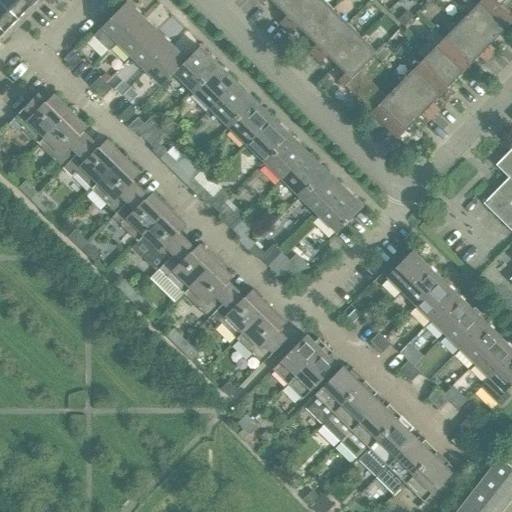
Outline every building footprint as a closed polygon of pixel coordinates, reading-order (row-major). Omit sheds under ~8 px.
[(26,0),(0,0),(0,1),(18,19),(25,13),(29,17),(36,10),(26,0)] [(26,0),(36,10),(43,2),(40,0),(26,0)] [(285,28),(312,0),(283,0),(277,7),(286,16),(279,23),(285,28)] [(306,36),(332,9),(322,0),(312,0),(285,28),(290,34),(297,27),(306,36)] [(480,0),(425,0),(427,2),(428,0),(460,0),(471,10),(480,0)] [(489,45),(511,21),(511,19),(492,0),(480,0),(471,10),(457,24),(491,57),(496,52),(489,45)] [(18,19),(0,1),(0,28),(9,37),(16,30),(12,26),(18,19)] [(116,43),(142,16),(127,2),(93,36),(108,51),(116,43)] [(314,57),(347,24),(332,9),(306,36),(315,45),(309,52),(314,57)] [(131,57),(156,31),(142,16),(116,43),(131,57)] [(335,65),(362,38),(347,24),(314,57),(320,62),(326,56),(335,65)] [(491,57),(457,24),(443,39),(469,65),(478,56),(485,63),(491,57)] [(9,37),(0,28),(0,42),(2,44),(9,37)] [(146,71),(171,45),(156,31),(131,57),(146,71)] [(360,71),(377,53),(362,38),(335,65),(344,73),(338,80),(371,113),(386,97),(360,71)] [(469,65),(443,39),(435,47),(428,40),(422,47),(455,80),(469,65)] [(161,86),(186,60),(171,45),(146,71),(161,86)] [(192,91),(218,65),(199,47),(174,74),(192,91)] [(455,80),(422,47),(416,53),(422,60),(414,68),(441,94),(455,80)] [(73,69),(81,60),(75,54),(66,63),(73,69)] [(210,109),(236,82),(218,65),(192,91),(210,109)] [(441,94),(414,68),(400,83),(433,115),(439,110),(432,103),(441,94)] [(96,92),(105,83),(99,77),(90,86),(96,92)] [(228,127),(254,100),(236,82),(210,109),(228,127)] [(102,98),(111,89),(105,83),(96,92),(102,98)] [(433,115),(400,83),(386,97),(371,113),(397,139),(421,114),(428,121),(433,115)] [(38,144),(70,111),(53,95),(46,102),(37,94),(19,112),(20,113),(7,125),(15,132),(21,127),(38,144)] [(246,144),(272,118),(254,100),(228,127),(246,144)] [(126,122),(135,112),(129,106),(120,116),(126,122)] [(66,165),(91,140),(83,132),(87,128),(70,111),(38,144),(63,169),(66,165)] [(136,132),(144,124),(137,118),(128,127),(132,132),(136,132)] [(264,162),(290,135),(272,118),(246,144),(264,162)] [(282,180),(308,153),(290,135),(264,162),(282,180)] [(91,189),(123,156),(106,140),(99,148),(91,140),(66,165),(91,189)] [(167,153),(157,143),(153,148),(153,152),(160,159),(167,153)] [(511,148),(495,165),(511,181),(511,276),(509,280),(511,282),(511,148)] [(178,177),(194,161),(184,152),(175,161),(167,153),(160,159),(178,177)] [(300,197),(326,171),(308,153),(282,180),(300,197)] [(116,214),(140,189),(132,181),(140,173),(123,156),(91,189),(116,214)] [(318,215),(344,188),(326,171),(300,197),(318,215)] [(203,188),(193,179),(189,183),(189,188),(192,190),(196,195),(203,188)] [(27,197),(34,189),(25,181),(18,188),(27,197)] [(212,198),(203,188),(196,195),(204,202),(208,202),(212,198)] [(336,233),(362,207),(344,188),(318,215),(336,233)] [(137,241),(169,209),(152,192),(148,196),(140,189),(116,214),(112,217),(137,241)] [(511,226),(511,204),(496,190),(483,203),(510,229),(511,226)] [(51,206),(43,197),(35,205),(44,213),(51,206)] [(224,222),(233,212),(227,206),(218,216),(224,222)] [(187,241),(179,233),(186,225),(169,209),(137,241),(162,266),(187,241)] [(83,238),(75,230),(68,237),(77,245),(83,238)] [(254,244),(244,235),(240,239),(240,243),(248,251),(254,244)] [(183,294),(216,261),(199,244),(194,249),(187,241),(162,266),(159,269),(183,294)] [(264,253),(254,244),(248,251),(255,258),(259,258),(264,253)] [(100,255),(92,246),(85,254),(94,262),(100,255)] [(401,292),(427,266),(412,251),(386,277),(401,292)] [(236,290),(228,282),(233,277),(216,261),(183,294),(208,318),(212,315),(236,290)] [(293,272),(285,264),(274,276),(282,284),(293,272)] [(416,306),(441,280),(427,266),(401,292),(416,306)] [(132,288),(123,280),(116,287),(125,295),(132,288)] [(430,320),(456,294),(441,280),(416,306),(430,320)] [(236,338),(268,306),(252,290),(244,297),(236,290),(212,315),(236,338)] [(445,335),(471,309),(456,294),(430,320),(445,335)] [(142,312),(149,305),(140,297),(133,304),(142,312)] [(286,339),(278,331),(286,323),(268,306),(236,338),(262,363),(268,357),(286,339)] [(352,324),(360,315),(355,309),(346,318),(352,324)] [(459,349),(485,323),(471,309),(445,335),(459,349)] [(474,363),(500,337),(485,323),(459,349),(474,363)] [(181,337),(173,329),(166,336),(174,344),(181,337)] [(375,347),(384,338),(378,332),(369,341),(375,347)] [(287,384),(325,346),(317,338),(313,342),(306,335),(272,369),(287,384)] [(488,377),(511,353),(511,349),(500,337),(474,363),(488,377)] [(381,353),(390,344),(384,338),(375,347),(381,353)] [(198,354),(190,345),(183,352),(191,361),(198,354)] [(302,399),(336,364),(328,357),(333,353),(325,346),(287,384),(302,399)] [(504,392),(511,383),(511,353),(488,377),(504,392)] [(404,376),(413,366),(407,361),(398,370),(404,376)] [(322,424),(365,380),(352,368),(349,372),(343,366),(303,406),(322,424)] [(410,382),(419,372),(413,366),(404,376),(410,382)] [(340,442),(379,402),(374,396),(377,393),(365,380),(322,424),(340,442)] [(236,390),(227,382),(220,389),(229,398),(236,390)] [(433,404),(442,395),(436,389),(427,398),(433,404)] [(440,410),(448,401),(442,395),(433,404),(440,410)] [(358,459),(401,416),(388,404),(385,407),(379,402),(340,442),(358,459)] [(243,429),(252,420),(246,414),(237,423),(243,429)] [(387,466),(415,437),(409,432),(413,428),(401,416),(358,459),(376,477),(387,466)] [(463,434),(472,424),(466,419),(457,428),(463,434)] [(249,435),(258,426),(252,420),(243,429),(249,435)] [(405,483),(437,451),(424,439),(421,443),(415,437),(387,466),(405,483)] [(424,502),(452,473),(445,467),(449,463),(437,451),(405,483),(424,502)] [(501,511),(511,499),(511,467),(498,456),(455,511),(501,511)]
